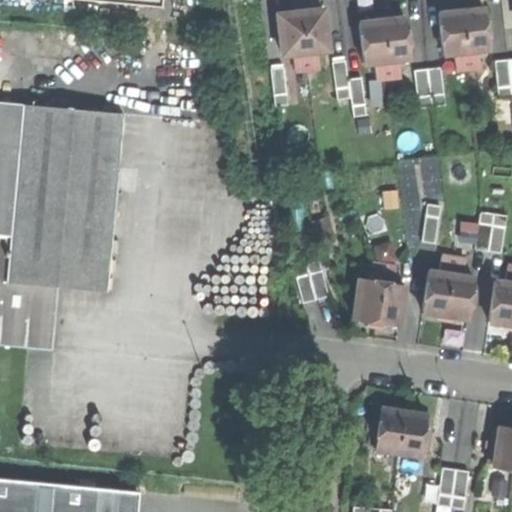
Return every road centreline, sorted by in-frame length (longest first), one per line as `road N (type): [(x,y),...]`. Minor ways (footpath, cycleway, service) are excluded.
road 1 (residential): [(342,356),(511,381)]
road 2 (residential): [(326,511),(342,356)]
